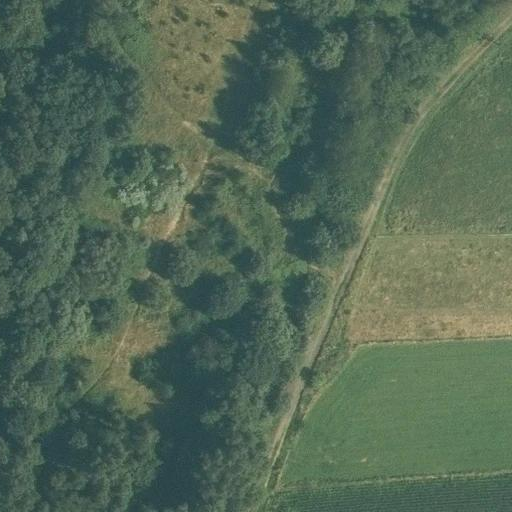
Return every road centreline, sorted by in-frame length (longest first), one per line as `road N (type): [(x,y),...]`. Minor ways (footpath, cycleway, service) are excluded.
road 1 (track): [(255,511),(415,118),(511,21)]
road 2 (track): [(255,0),(191,188)]
road 3 (track): [(101,0),(202,154)]
